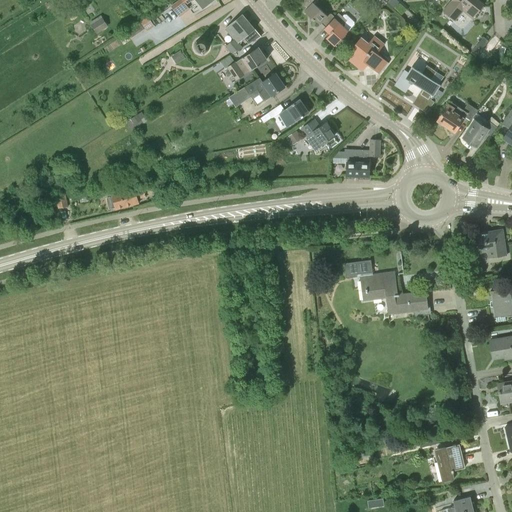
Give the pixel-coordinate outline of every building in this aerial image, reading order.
[(180,0),(169,9),(177,19),(188,11),(185,7),(192,0),(180,0)] [(318,2),(318,0),(302,0),(303,5),(306,5),(308,8),(304,11),(310,17),(310,18),(311,18),(311,21),(316,21),(320,24),(321,23),(326,27),(335,17),(331,14),(329,14),(327,16),(315,5),(318,2)] [(478,0),(451,0),(443,11),(455,21),(464,10),(473,18),(480,9),(481,10),(484,6),(483,5),(484,4),(478,0)] [(339,13),(335,17),(326,27),(330,31),(330,34),(326,38),(335,46),(348,31),(354,24),(354,22),(346,15),(344,14),(342,16),(339,13)] [(244,38),(255,29),(242,14),(225,29),(234,40),(225,47),(232,55),(241,48),(237,43),(244,38)] [(97,33),(108,26),(101,15),(90,22),(97,33)] [(147,31),(154,26),(148,17),(141,22),(125,32),(130,39),(146,29),(147,31)] [(261,37),(255,29),(244,38),(249,44),(261,37)] [(384,45),(374,37),(368,44),(360,38),(351,49),(355,53),(350,60),(359,67),(361,65),(365,68),(368,64),(380,74),(389,63),(377,53),(384,45)] [(202,54),(204,54),(205,53),(207,52),(208,51),(209,49),(209,47),(209,45),(208,43),(207,42),(206,40),(204,40),(202,39),(200,39),(199,40),(197,41),(196,42),(195,44),(194,46),(194,47),(194,49),(195,51),(197,52),(198,54),(200,54),(202,54)] [(477,45),(471,53),(476,57),(482,49),(477,45)] [(227,66),(228,67),(236,80),(250,71),(267,60),(258,47),(242,58),(241,57),(235,62),(234,62),(234,61),(227,66)] [(172,56),(177,64),(186,58),(182,50),(172,56)] [(225,68),(228,67),(227,66),(234,61),(230,55),(221,61),(225,68)] [(440,86),(410,66),(407,72),(403,69),(392,85),(404,92),(410,83),(411,83),(422,89),(420,93),(418,92),(411,104),(426,114),(434,102),(431,100),(440,86)] [(285,87),(276,73),(262,82),(260,77),(245,87),(249,94),(257,89),(265,101),(285,87)] [(235,104),(244,98),(240,92),(231,98),(235,104)] [(229,106),(234,103),(230,97),(226,101),(229,106)] [(309,112),(300,99),(287,108),(285,110),(281,105),(261,118),(264,123),(271,118),(272,119),(280,114),(287,126),(296,121),(309,112)] [(463,110),(449,101),(437,120),(455,132),(465,117),(471,121),(478,110),(468,103),(463,110)] [(504,138),(511,143),(511,110),(503,123),(510,128),(504,138)] [(138,114),(131,119),(135,125),(142,121),(138,114)] [(497,128),(500,124),(491,117),(488,121),(484,126),(476,121),(464,138),(471,143),(473,139),(478,142),(486,132),(490,135),(497,128)] [(320,127),(314,120),(302,129),(308,138),(308,139),(316,151),(324,146),(323,144),(335,135),(326,122),(320,127)] [(287,137),(293,145),(302,138),(297,130),(287,137)] [(380,158),(381,141),(370,141),(369,151),(344,150),(344,152),(338,152),(332,158),(346,159),(346,180),(369,181),(370,158),(380,158)] [(188,165),(192,164),(197,163),(196,156),(187,158),(188,164),(188,165)] [(116,209),(139,203),(135,189),(112,194),(116,209)] [(58,208),(68,206),(65,195),(56,197),(58,208)] [(494,234),(494,231),(477,233),(479,246),(487,245),(489,258),(507,255),(504,239),(501,239),(500,233),(494,234)] [(395,271),(372,274),(370,260),(344,263),(346,278),(360,276),(363,300),(386,297),(388,314),(413,311),(414,316),(429,315),(426,291),(398,294),(395,271)] [(489,322),(495,321),(494,317),(511,314),(511,280),(509,281),(510,288),(491,290),(493,306),(487,307),(489,322)] [(511,336),(490,341),(493,358),(511,354),(511,336)] [(501,403),(511,401),(511,381),(497,384),(501,403)] [(418,442),(420,448),(439,444),(438,439),(418,442)] [(458,451),(456,445),(435,450),(437,456),(433,457),(439,482),(454,478),(453,473),(454,472),(453,470),(465,467),(460,450),(458,451)] [(357,452),(358,459),(373,457),(372,449),(357,452)] [(472,503),(470,496),(453,501),(455,507),(453,508),(453,511),(476,511),(474,502),(472,503)] [(377,507),(376,499),(368,500),(369,508),(377,507)]
